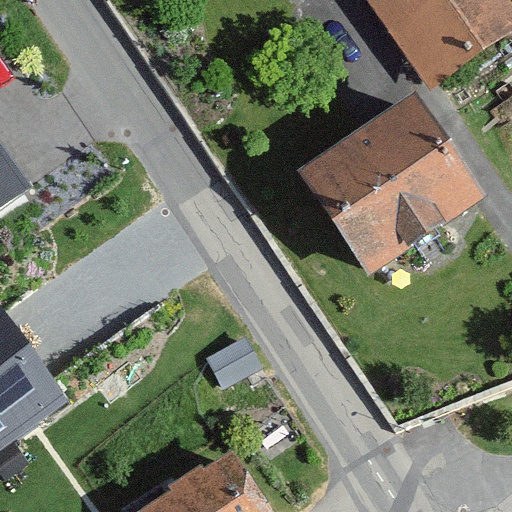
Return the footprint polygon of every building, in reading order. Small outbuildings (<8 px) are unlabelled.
[(511,0),(369,0),(438,100),(511,49),(511,0)] [(494,197),(423,90),(302,170),(373,277),(494,197)] [(0,226),(37,199),(0,147),(0,226)] [(0,454),(69,406),(0,314),(0,454)] [(136,511),(280,511),(234,440),(132,505),(136,511)]
